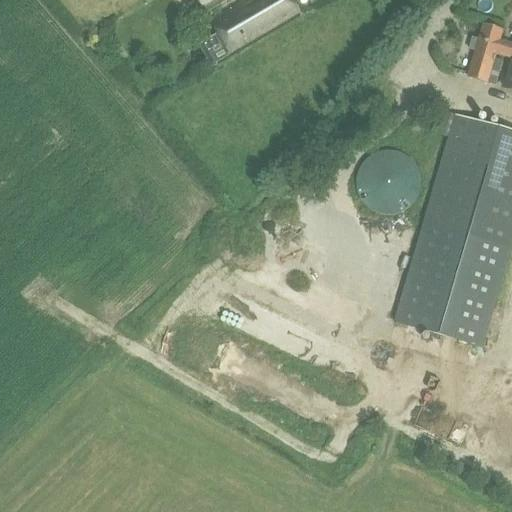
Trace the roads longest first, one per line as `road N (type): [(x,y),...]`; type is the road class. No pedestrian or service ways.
road 1 (track): [(0,255),(53,301),(301,452),(328,452),(353,416),(365,413),(511,483)]
road 2 (track): [(511,315),(495,358),(402,381),(380,420)]
